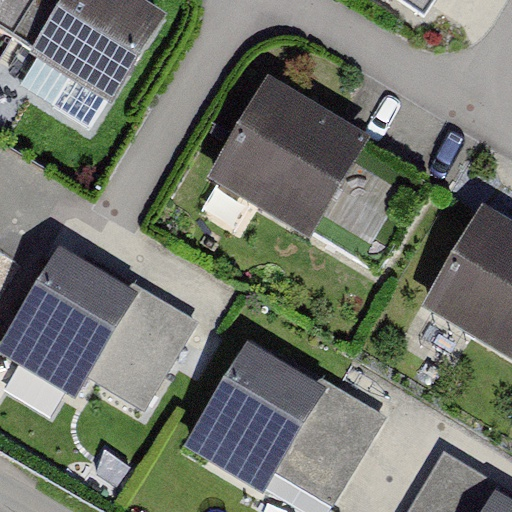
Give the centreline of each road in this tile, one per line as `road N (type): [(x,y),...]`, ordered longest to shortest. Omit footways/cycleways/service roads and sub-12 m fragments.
road 1 (residential): [(251,0),(103,237)]
road 2 (residential): [(479,111),(292,0)]
